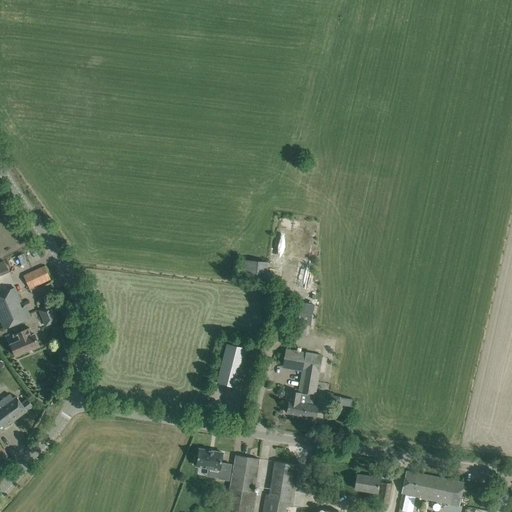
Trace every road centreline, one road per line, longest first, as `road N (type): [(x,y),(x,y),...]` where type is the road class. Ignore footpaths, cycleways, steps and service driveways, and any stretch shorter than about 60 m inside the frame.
road 1 (unclassified): [(511,475),(70,405)]
road 2 (tertiary): [(70,405),(83,358),(82,310),(58,259),(0,178)]
